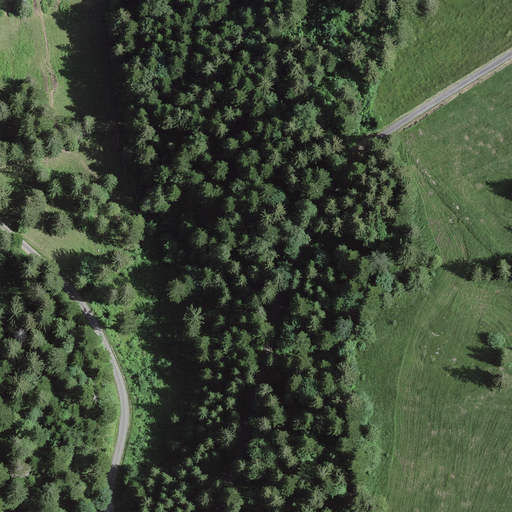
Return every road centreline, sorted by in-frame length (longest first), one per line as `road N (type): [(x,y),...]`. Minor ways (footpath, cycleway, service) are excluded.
road 1 (unclassified): [(511,55),(378,140),(325,204),(299,256),(218,511)]
road 2 (unclassified): [(0,224),(83,304),(122,384),(125,425),(108,511)]
